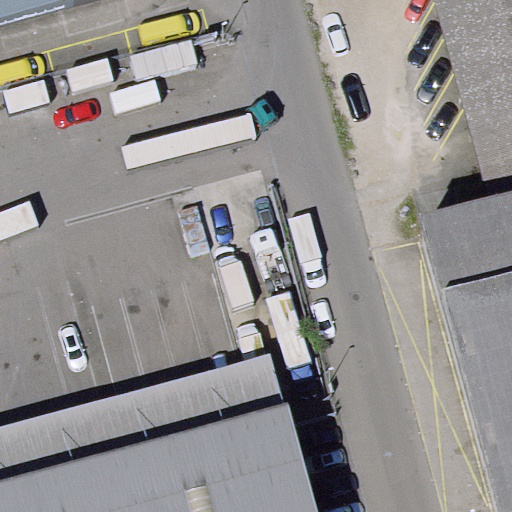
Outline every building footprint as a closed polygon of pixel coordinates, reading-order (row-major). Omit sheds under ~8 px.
[(0,0),(0,16),(61,0),(0,0)] [(511,0),(436,0),(489,198),(511,191),(511,0)] [(511,511),(511,191),(489,198),(419,218),(502,511),(511,511)] [(0,479),(284,403),(270,353),(0,426),(0,479)] [(284,403),(0,479),(0,511),(317,511),(288,402),(284,403)]
